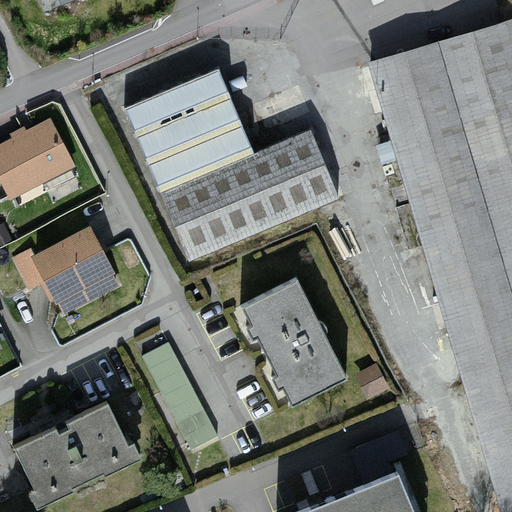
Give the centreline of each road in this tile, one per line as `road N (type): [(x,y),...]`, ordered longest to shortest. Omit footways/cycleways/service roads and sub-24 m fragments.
road 1 (residential): [(64,75),(170,304)]
road 2 (residential): [(248,0),(64,75)]
road 3 (residential): [(170,304),(0,394)]
road 4 (residential): [(170,304),(241,446)]
